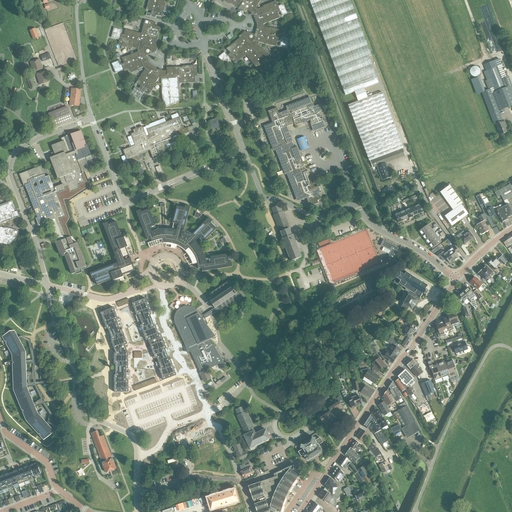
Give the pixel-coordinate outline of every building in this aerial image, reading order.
[(148,0),(146,9),(152,11),(151,14),(147,13),(146,16),(156,18),(157,15),(162,17),(166,3),(165,3),(165,0),(202,0),(205,2),(206,0),(148,0)] [(225,52),(223,53),(218,57),(224,65),(231,60),(235,64),(246,55),(256,68),(261,64),(263,66),(259,69),(264,76),(272,69),(267,63),(272,59),(263,48),(262,49),(259,45),(259,42),(276,47),(277,41),(280,42),(279,46),(287,48),(290,38),(282,36),(283,31),(269,27),(269,28),(264,27),(263,24),(279,18),(277,12),(280,11),(282,16),(287,14),(283,4),(278,6),(276,1),(263,6),(263,7),(258,9),(256,7),(260,0),(224,0),(231,5),(232,4),(238,8),(245,13),(247,10),(251,13),(250,13),(251,16),(253,15),(257,26),(255,34),(245,31),(239,36),(240,38),(226,49),(230,53),(228,55),(225,52)] [(309,0),(345,95),(379,82),(368,55),(371,54),(350,0),(309,0)] [(156,44),(161,27),(155,25),(156,23),(145,20),(141,33),(125,29),(124,35),(121,34),(122,30),(114,28),(111,38),(120,39),(118,45),(132,49),(132,48),(137,49),(138,52),(122,58),(124,64),(121,65),(120,61),(112,64),(115,73),(123,70),(125,75),(139,70),(138,69),(143,67),(145,69),(136,83),(141,86),(139,89),(136,87),(131,94),(140,99),(144,92),(149,95),(157,83),(156,82),(159,78),(161,78),(162,98),(166,107),(180,101),(179,83),(195,82),(200,82),(200,76),(198,76),(197,65),(183,66),(183,67),(175,67),(167,68),(167,70),(162,71),(162,70),(160,68),(159,70),(149,64),(146,56),(156,52),(158,44),(156,44)] [(35,28),(30,30),(33,40),(39,37),(35,28)] [(41,56),(43,62),(45,61),(46,62),(52,59),(49,53),(41,56)] [(33,73),(41,70),(43,69),(39,59),(30,62),(33,73)] [(470,70),(470,71),(470,73),(471,74),(472,75),(473,76),(474,77),(475,77),(476,76),(477,76),(478,76),(479,75),(480,74),(480,72),(480,71),(480,70),(479,68),(478,67),(477,67),(476,66),(474,66),(472,67),(471,68),(470,70)] [(495,121),(497,124),(500,134),(507,132),(505,127),(507,127),(505,123),(505,121),(503,122),(498,110),(511,105),(511,86),(508,76),(501,78),(497,67),(486,71),(494,92),(492,93),(490,89),(482,92),(493,122),(495,121)] [(36,74),(40,85),(50,81),(46,71),(36,74)] [(480,77),(474,79),(476,86),(482,84),(480,77)] [(32,78),(27,80),(30,90),(36,88),(32,78)] [(79,106),(81,89),(72,88),(70,105),(79,106)] [(356,96),(366,93),(364,88),(355,92),(356,96)] [(385,163),(405,155),(403,148),(403,147),(382,92),(348,105),(369,161),(370,160),(373,168),(377,166),(383,180),(390,177),(387,168),(385,163)] [(287,174),(297,201),(306,198),(310,206),(318,203),(317,200),(321,199),(319,193),(321,193),(318,186),(315,187),(313,182),(314,182),(313,179),(312,179),(308,170),(306,171),(304,166),(304,165),(301,156),(302,156),(301,153),(300,154),(297,146),(294,147),(292,142),(293,141),(290,134),(292,134),(291,131),(289,131),(287,127),(294,124),(295,126),(304,122),(305,124),(307,123),(307,121),(310,120),(311,123),(310,123),(313,131),(326,127),(325,126),(328,125),(324,113),(326,111),(323,103),(314,106),(311,97),(286,106),(286,107),(287,110),(279,113),(277,108),(268,111),(272,122),(264,126),(273,151),(274,150),(274,151),(275,150),(285,175),(286,174),(286,175),(287,174)] [(54,129),(73,121),(67,106),(48,113),(54,129)] [(124,150),(123,150),(125,155),(127,161),(128,161),(129,164),(142,158),(143,158),(141,154),(146,152),(150,150),(153,159),(157,157),(158,159),(160,158),(168,155),(167,153),(168,153),(164,143),(176,138),(177,140),(177,141),(180,140),(183,139),(182,138),(183,138),(182,137),(185,136),(184,134),(189,132),(187,127),(184,128),(183,125),(182,126),(180,120),(179,117),(147,130),(149,135),(147,136),(143,126),(142,127),(142,126),(133,130),(134,133),(131,134),(132,134),(131,134),(135,145),(124,150)] [(212,130),(221,127),(217,118),(209,121),(212,130)] [(40,166),(19,174),(24,186),(25,186),(27,192),(29,197),(30,200),(31,202),(37,217),(35,218),(36,220),(38,226),(48,229),(49,225),(51,224),(57,240),(55,241),(56,242),(55,243),(57,247),(60,255),(64,254),(65,255),(64,255),(72,274),(76,273),(76,274),(82,272),(81,269),(87,266),(78,243),(74,244),(71,237),(70,237),(67,227),(66,224),(69,218),(69,216),(64,200),(69,199),(89,186),(83,172),(88,171),(90,170),(87,161),(88,161),(98,157),(97,155),(97,153),(91,155),(89,150),(87,144),(86,144),(86,143),(81,130),(79,131),(73,134),(61,138),(62,141),(61,142),(56,144),(51,145),(53,150),(54,152),(51,153),(53,157),(50,158),(51,160),(58,179),(60,178),(60,179),(62,184),(54,187),(52,182),(49,175),(46,177),(45,174),(43,174),(40,166)] [(302,151),(310,148),(305,136),(298,139),(302,151)] [(511,209),(507,199),(511,196),(511,187),(510,184),(495,192),(497,197),(501,195),(506,205),(503,207),(502,204),(494,208),(502,223),(509,219),(509,218),(511,216),(511,209)] [(440,192),(450,206),(453,210),(446,215),(453,225),(468,214),(461,204),(462,203),(449,185),(440,192)] [(391,196),(393,188),(386,186),(384,194),(391,196)] [(0,243),(11,247),(13,241),(16,242),(19,231),(5,227),(5,228),(0,226),(0,223),(20,216),(18,210),(17,211),(16,209),(15,210),(11,201),(0,205),(0,194),(1,193),(0,192),(0,243)] [(484,205),(487,209),(487,210),(490,217),(495,214),(492,207),(490,202),(484,205)] [(414,205),(418,214),(423,212),(419,203),(414,205)] [(282,211),(282,209),(280,205),(271,208),(274,214),(273,215),(280,232),(283,238),(282,239),(290,261),(291,261),(301,257),(302,257),(293,234),(292,235),(290,229),(290,228),(283,210),(282,211)] [(413,216),(418,214),(414,205),(409,208),(413,216)] [(150,239),(151,242),(154,241),(157,240),(160,239),(162,239),(163,244),(166,243),(168,243),(170,244),(173,244),(175,245),(177,246),(179,247),(181,248),(183,249),(185,251),(188,248),(190,250),(192,252),(193,254),(195,256),(196,258),(197,261),(197,263),(198,266),(198,268),(202,268),(202,271),(232,266),(231,262),(229,262),(227,254),(210,257),(211,262),(207,263),(206,260),(205,256),(203,253),(202,250),(200,247),(198,244),(195,241),(200,236),(204,241),(216,228),(211,223),(212,221),(209,218),(192,234),(190,233),(187,231),(184,230),(190,207),(185,206),(185,208),(177,206),(172,223),(178,224),(176,230),(173,230),(169,229),(166,229),(162,229),(158,230),(155,230),(151,231),(150,227),(155,225),(150,209),(141,212),(141,210),(136,211),(147,240),(150,239)] [(408,218),(413,216),(409,208),(404,210),(408,218)] [(403,220),(408,218),(404,210),(399,212),(403,220)] [(398,223),(403,220),(399,212),(394,214),(398,223)] [(489,230),(483,220),(486,218),(484,214),(478,217),(481,222),(477,225),(482,234),(489,230)] [(118,263),(90,273),(92,278),(94,277),(97,284),(113,279),(113,280),(123,277),(123,275),(124,274),(127,273),(135,270),(133,264),(129,255),(126,248),(128,247),(124,237),(122,237),(116,222),(109,225),(108,222),(103,224),(118,263)] [(423,236),(432,229),(428,224),(419,231),(423,236)] [(426,241),(435,233),(432,229),(423,236),(426,241)] [(474,238),(469,231),(465,234),(463,231),(457,235),(464,245),(474,238)] [(435,233),(426,241),(429,245),(438,237),(435,233)] [(438,237),(429,245),(432,249),(442,242),(438,237)] [(511,238),(503,244),(509,253),(511,251),(511,238)] [(391,251),(388,256),(387,259),(384,260),(385,263),(394,259),(399,248),(383,240),(380,246),(391,251)] [(448,251),(454,260),(459,257),(456,254),(459,252),(454,245),(449,248),(450,249),(448,251)] [(454,260),(448,251),(445,253),(442,250),(437,254),(439,257),(443,254),(450,263),(454,260)] [(502,263),(496,257),(492,261),(492,260),(491,261),(490,261),(488,262),(488,264),(495,270),(502,263)] [(22,271),(29,269),(26,261),(19,264),(22,271)] [(493,272),(486,266),(482,271),(482,270),(481,271),(480,271),(479,272),(479,273),(478,273),(485,280),(490,276),(491,277),(494,274),(493,273),(493,272)] [(428,286),(406,272),(404,275),(400,272),(397,273),(396,275),(396,278),(394,282),(398,285),(398,284),(406,289),(405,290),(408,292),(406,294),(408,295),(403,304),(401,307),(407,311),(409,308),(412,309),(418,300),(414,298),(416,296),(418,298),(418,297),(420,298),(423,294),(426,296),(428,292),(425,290),(428,286)] [(480,281),(475,277),(470,282),(478,289),(481,286),(483,289),(486,286),(483,284),(483,283),(480,281)] [(207,314),(204,316),(206,318),(208,317),(213,313),(215,312),(219,309),(221,312),(222,312),(234,303),(237,307),(240,305),(239,305),(240,304),(238,301),(242,298),(239,294),(237,291),(229,280),(209,294),(210,295),(213,300),(210,301),(211,301),(210,302),(215,308),(212,311),(207,314)] [(473,302),(471,304),(475,309),(477,307),(474,300),(472,297),(475,295),(468,287),(463,292),(473,302)] [(477,290),(474,292),(479,299),(482,297),(477,290)] [(463,306),(466,304),(469,302),(471,304),(473,302),(463,292),(456,298),(463,306)] [(145,298),(132,303),(136,315),(135,315),(135,316),(137,316),(137,317),(138,318),(139,322),(141,321),(142,323),(142,324),(140,325),(146,340),(148,339),(155,358),(157,358),(158,361),(156,362),(159,368),(157,369),(159,369),(163,380),(177,375),(170,359),(169,359),(166,352),(165,349),(166,349),(161,334),(159,335),(155,325),(154,325),(150,315),(152,315),(145,298)] [(174,317),(174,320),(175,323),(176,326),(183,341),(183,342),(185,345),(187,353),(188,353),(189,352),(190,351),(196,362),(196,363),(200,373),(199,373),(200,375),(202,379),(204,382),(211,379),(212,379),(207,370),(210,368),(214,367),(219,364),(222,369),(227,367),(225,364),(225,363),(212,343),(211,341),(210,342),(208,339),(211,338),(215,336),(207,325),(208,324),(206,319),(205,320),(205,317),(204,318),(202,319),(197,312),(198,311),(196,309),(193,307),(191,306),(189,306),(187,306),(184,306),(182,307),(180,308),(178,310),(177,311),(176,313),(175,314),(174,317)] [(114,308),(100,313),(107,329),(108,329),(110,333),(112,339),(110,339),(116,353),(114,353),(114,364),(115,364),(115,375),(114,375),(114,392),(129,392),(129,380),(130,380),(130,379),(128,379),(128,372),(127,372),(127,369),(128,369),(128,353),(125,345),(128,344),(122,329),(120,330),(119,327),(121,326),(118,320),(120,319),(118,319),(114,308)] [(451,312),(456,325),(460,324),(455,311),(451,312)] [(414,315),(410,312),(406,319),(412,322),(414,318),(413,317),(414,315)] [(456,325),(451,312),(446,314),(447,317),(448,316),(449,319),(452,327),(453,326),(456,325)] [(452,327),(449,319),(448,316),(447,317),(443,318),(444,321),(445,321),(446,325),(449,331),(454,329),(453,326),(452,327)] [(410,337),(415,330),(411,327),(413,324),(407,320),(405,323),(407,325),(402,332),(410,337)] [(449,331),(446,325),(445,321),(444,321),(440,322),(445,336),(450,334),(449,331)] [(439,338),(445,336),(440,322),(434,324),(439,338)] [(25,351),(19,338),(18,337),(14,331),(2,337),(5,342),(6,344),(12,355),(12,357),(12,365),(13,388),(13,389),(14,390),(22,411),(22,412),(26,421),(38,434),(40,436),(44,440),(53,431),(48,425),(47,423),(38,413),(36,408),(34,405),(31,398),(27,388),(27,387),(27,385),(27,384),(27,379),(26,372),(26,361),(26,360),(25,351)] [(406,348),(411,340),(405,336),(400,343),(406,348)] [(382,357),(384,360),(385,360),(387,358),(389,359),(388,361),(392,363),(398,354),(401,349),(394,345),(396,342),(391,337),(388,342),(392,345),(386,354),(383,351),(379,353),(382,357)] [(373,341),(369,343),(371,348),(375,354),(379,352),(376,345),(376,346),(373,341)] [(467,346),(465,341),(453,346),(456,353),(464,351),(465,353),(469,352),(470,352),(471,351),(471,349),(471,348),(470,347),(469,347),(468,346),(467,346)] [(372,364),(374,367),(378,372),(386,365),(379,358),(372,364)] [(417,377),(423,372),(416,364),(413,360),(407,365),(417,377)] [(458,375),(452,360),(445,363),(444,361),(433,365),(431,360),(427,361),(431,372),(432,372),(435,380),(449,375),(450,378),(458,375)] [(368,369),(361,370),(361,372),(365,375),(363,380),(370,385),(372,382),(375,383),(379,376),(369,370),(368,369)] [(412,380),(414,379),(405,370),(398,376),(401,380),(400,381),(404,385),(405,384),(406,386),(409,384),(411,387),(415,383),(412,380)] [(395,382),(402,392),(406,389),(403,386),(399,379),(395,382)] [(135,391),(157,383),(156,380),(134,388),(135,391)] [(426,396),(429,395),(435,392),(430,380),(421,384),(426,396)] [(397,402),(403,398),(393,382),(388,388),(397,402)] [(370,398),(374,391),(365,385),(361,392),(370,398)] [(388,389),(382,397),(388,406),(389,406),(390,406),(392,405),(391,403),(395,401),(388,389)] [(352,396),(357,406),(362,404),(357,394),(352,396)] [(339,401),(333,405),(339,413),(344,409),(343,407),(346,405),(340,396),(337,398),(339,401)] [(352,409),(357,406),(352,396),(347,399),(352,409)] [(385,416),(390,412),(384,402),(378,405),(385,416)] [(406,437),(420,428),(406,406),(407,406),(405,402),(398,406),(400,409),(397,411),(398,411),(396,412),(399,418),(404,427),(401,429),(399,425),(391,429),(393,434),(402,429),(406,437)] [(333,416),(334,416),(339,413),(333,405),(328,408),(330,411),(333,416)] [(246,411),(245,411),(243,406),(235,410),(238,415),(237,416),(244,432),(245,432),(246,434),(244,435),(251,451),(256,448),(255,445),(271,438),(266,428),(255,433),(254,430),(253,428),(254,428),(246,411)] [(373,413),(378,422),(382,429),(387,425),(385,421),(378,410),(373,413)] [(335,419),(334,416),(333,416),(330,411),(325,414),(330,422),(335,419)] [(325,426),(330,422),(325,414),(319,418),(325,426)] [(370,423),(375,420),(371,414),(363,426),(367,429),(369,425),(370,423)] [(381,429),(375,420),(370,423),(369,425),(381,445),(388,441),(381,430),(381,429)] [(363,442),(368,434),(362,429),(356,437),(363,442)] [(100,437),(98,431),(91,433),(102,462),(105,473),(117,468),(113,458),(112,458),(104,435),(100,437)] [(301,444),(300,449),(300,451),(299,451),(298,452),(301,457),(301,456),(304,454),(308,461),(322,451),(318,445),(323,442),(320,438),(319,438),(315,441),(315,438),(312,437),(312,439),(303,445),(301,444)] [(358,452),(360,449),(359,448),(361,445),(355,440),(350,447),(358,452)] [(369,441),(365,444),(372,451),(376,448),(369,441)] [(243,453),(241,448),(239,444),(234,446),(238,455),(236,456),(238,461),(248,456),(246,451),(243,453)] [(354,463),(360,457),(351,447),(345,455),(354,463)] [(348,466),(355,474),(361,485),(365,483),(363,478),(359,471),(358,469),(351,462),(344,456),(339,464),(344,469),(348,466)] [(37,462),(29,465),(34,476),(41,473),(37,462)] [(245,464),(240,466),(242,471),(241,471),(243,477),(244,477),(245,478),(247,478),(247,476),(254,473),(250,463),(245,465),(245,464)] [(28,478),(34,476),(29,465),(24,467),(28,478)] [(273,511),(277,511),(279,511),(281,511),(283,506),(285,499),(288,492),(292,486),(296,480),(301,474),(300,474),(299,473),(299,472),(300,471),(299,469),(299,468),(297,466),(296,466),(294,465),(293,465),(292,466),(273,474),(274,477),(249,486),(248,486),(257,511),(273,511)] [(363,466),(358,469),(359,471),(363,478),(365,483),(366,484),(370,482),(368,479),(366,476),(368,475),(363,466)] [(28,478),(24,467),(19,469),(24,482),(29,480),(28,478)] [(338,482),(342,475),(343,477),(345,475),(344,473),(338,467),(332,476),(338,482)] [(18,483),(18,484),(24,482),(19,469),(13,471),(18,483)] [(13,471),(8,473),(13,485),(18,483),(13,471)] [(13,485),(8,473),(3,475),(8,488),(13,486),(13,485)] [(336,500),(340,498),(337,494),(341,490),(330,478),(324,486),(332,494),(336,500)] [(348,498),(353,496),(348,487),(344,489),(348,498)] [(322,491),(321,490),(319,493),(320,493),(318,496),(329,504),(329,503),(334,506),(337,502),(326,489),(325,488),(323,490),(322,489),(322,491)] [(353,492),(356,498),(352,500),(355,505),(359,503),(357,500),(365,496),(361,488),(353,492)] [(208,499),(211,510),(238,502),(234,491),(208,499)] [(317,511),(319,510),(321,508),(315,502),(308,511),(317,511)]
